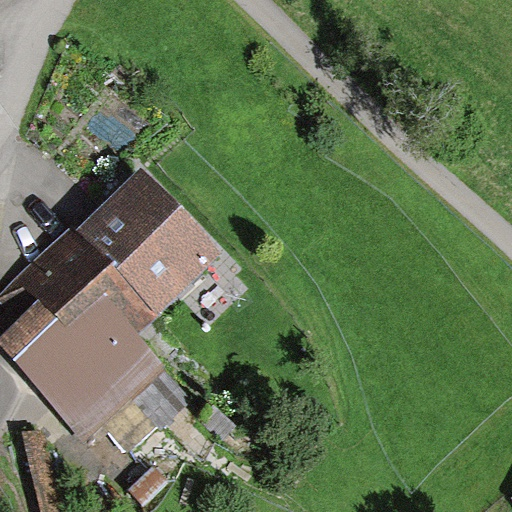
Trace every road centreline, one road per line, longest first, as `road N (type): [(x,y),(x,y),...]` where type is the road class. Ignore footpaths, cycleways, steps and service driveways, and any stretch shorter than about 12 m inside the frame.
road 1 (unclassified): [(511,249),(247,0)]
road 2 (residential): [(62,0),(0,146)]
